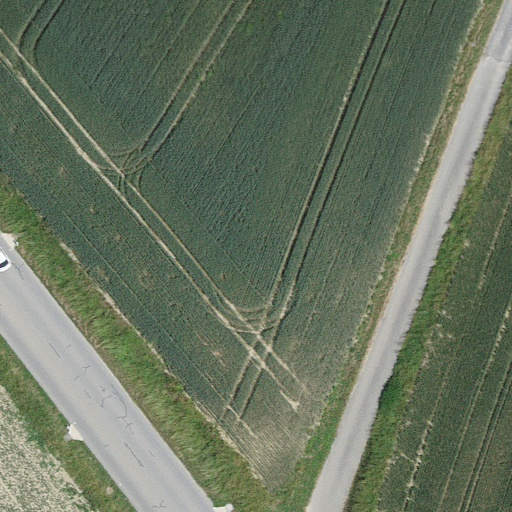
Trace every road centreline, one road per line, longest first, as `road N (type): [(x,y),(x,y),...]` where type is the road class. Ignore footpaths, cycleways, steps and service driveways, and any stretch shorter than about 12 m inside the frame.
road 1 (track): [(322,511),(511,26)]
road 2 (tertiary): [(0,270),(189,511)]
